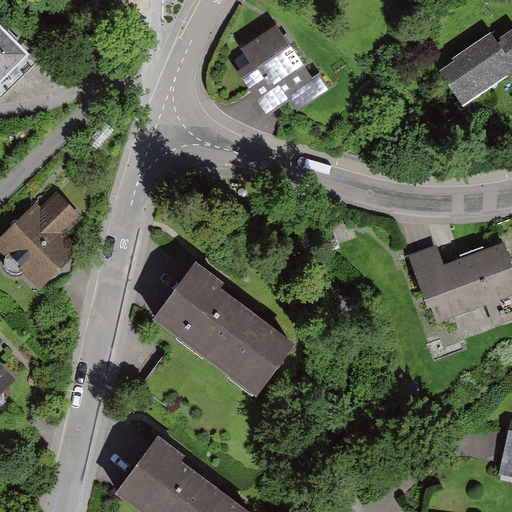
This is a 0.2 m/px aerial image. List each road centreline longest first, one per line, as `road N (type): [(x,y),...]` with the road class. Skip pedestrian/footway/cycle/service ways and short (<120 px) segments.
road 1 (residential): [(63,511),(135,192),(158,126)]
road 2 (residential): [(511,193),(380,198),(158,126)]
road 3 (residential): [(172,88),(125,73),(0,196)]
road 4 (track): [(125,73),(27,0)]
